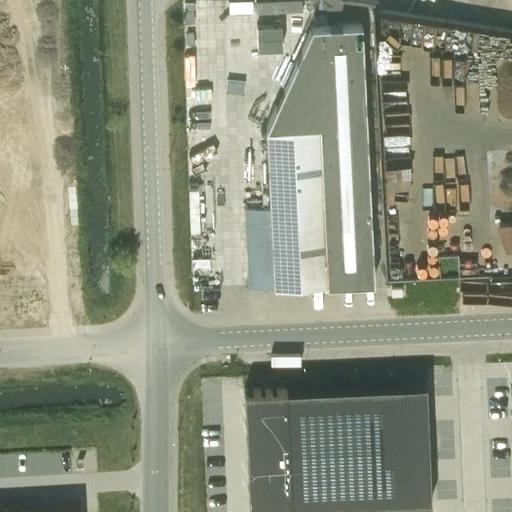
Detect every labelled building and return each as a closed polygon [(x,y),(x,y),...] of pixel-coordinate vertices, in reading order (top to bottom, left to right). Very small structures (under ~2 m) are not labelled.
[(244,206),(245,225),(248,286),(373,280),(361,22),(311,24),(265,125),(269,204),(244,206)] [(280,22),(256,23),(257,47),(281,46),(280,22)] [(391,296),(401,296),(400,288),(390,289),(391,296)] [(252,388),(244,388),(249,509),(257,509),(430,501),(425,380),(286,386),(252,388)] [(79,511),(79,503),(0,507),(0,511),(79,511)]
